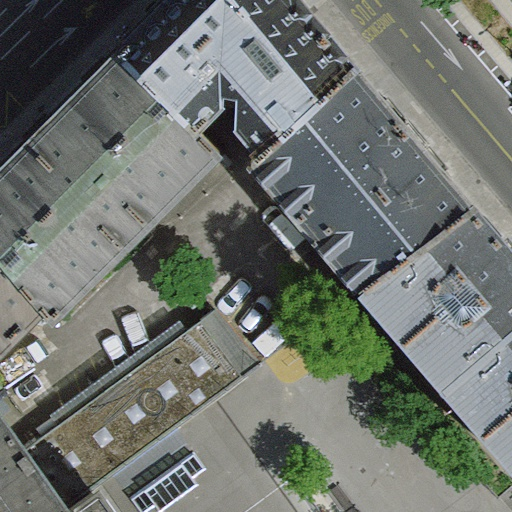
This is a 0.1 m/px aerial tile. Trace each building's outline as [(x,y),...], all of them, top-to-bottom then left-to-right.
[(298,0),(173,0),(120,53),(196,129),(224,105),(225,93),(240,95),(239,125),(263,154),(355,66),(298,0)] [(120,53),(0,172),(0,255),(45,308),(54,316),(186,183),(218,150),(196,129),(120,53)] [(368,82),(355,66),(263,154),(255,163),(265,174),(362,288),(475,206),(368,82)] [(511,249),(475,206),(362,288),(447,386),(511,330),(511,249)] [(0,349),(40,311),(45,308),(0,255),(0,349)] [(202,320),(114,385),(160,440),(245,377),(202,320)] [(511,330),(447,386),(511,460),(511,330)] [(114,385),(27,449),(70,507),(101,484),(160,440),(114,385)] [(27,449),(0,412),(0,511),(62,511),(70,507),(27,449)] [(121,511),(101,484),(70,507),(73,511),(121,511)]
